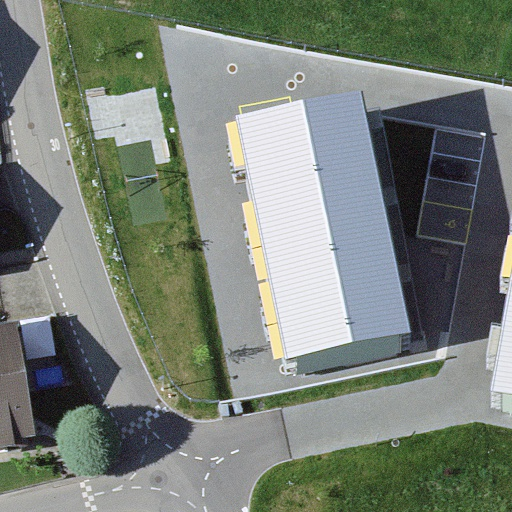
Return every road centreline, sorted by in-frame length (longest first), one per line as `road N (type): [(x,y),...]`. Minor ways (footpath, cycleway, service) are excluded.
road 1 (residential): [(14,0),(47,187),(85,306),(173,476)]
road 2 (residential): [(173,476),(25,511)]
